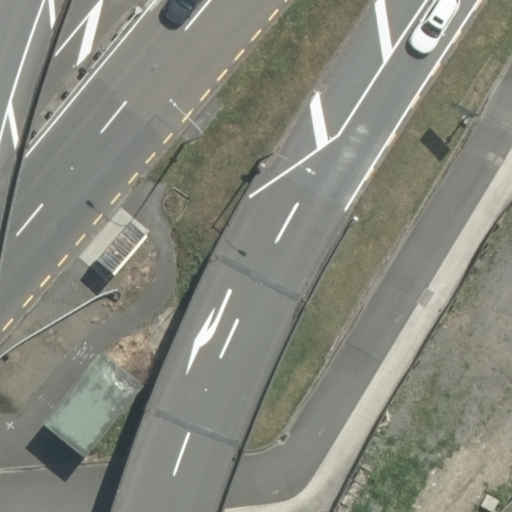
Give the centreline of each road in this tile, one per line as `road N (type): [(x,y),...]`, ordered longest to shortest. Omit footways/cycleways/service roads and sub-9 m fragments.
road 1 (primary): [(435,0),(230,331),(158,511)]
road 2 (secondary): [(214,0),(0,261)]
